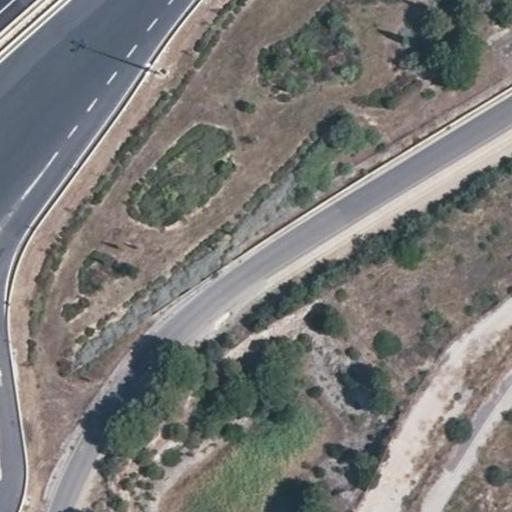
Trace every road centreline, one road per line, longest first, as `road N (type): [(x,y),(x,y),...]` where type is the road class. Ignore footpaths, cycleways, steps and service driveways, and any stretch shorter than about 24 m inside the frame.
road 1 (residential): [(511,111),(224,295),(121,393),(66,511)]
road 2 (motorway): [(0,131),(128,0)]
road 3 (track): [(511,393),(436,511)]
